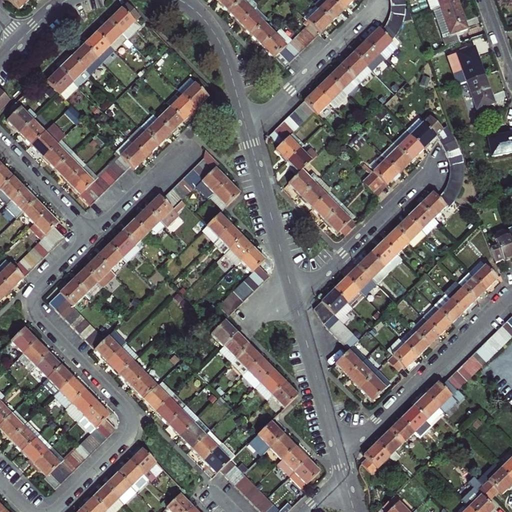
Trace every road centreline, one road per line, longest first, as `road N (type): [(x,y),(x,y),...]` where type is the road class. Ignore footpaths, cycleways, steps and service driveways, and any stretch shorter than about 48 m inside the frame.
road 1 (residential): [(93,232),(31,302),(37,319),(128,408),(132,427),(124,441)]
road 2 (residential): [(336,448),(376,422),(511,294)]
road 3 (residential): [(292,291),(323,273),(431,170)]
road 4 (residential): [(244,121),(292,291)]
road 5 (residential): [(244,121),(275,103),(373,5)]
road 6 (residential): [(292,291),(336,448)]
road 7 (residential): [(179,0),(220,42),(244,121)]
road 8 (residential): [(0,139),(93,232)]
road 9 (residential): [(188,143),(93,232)]
